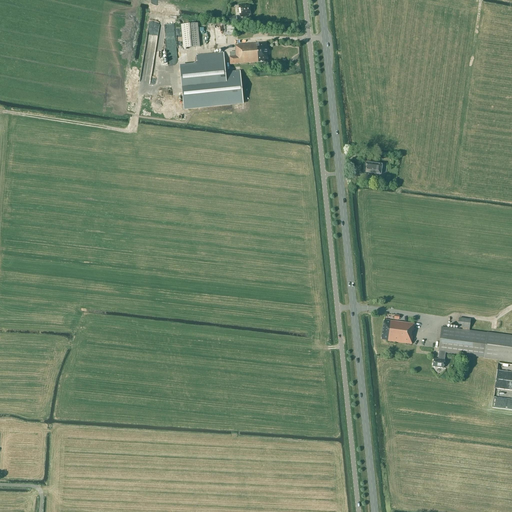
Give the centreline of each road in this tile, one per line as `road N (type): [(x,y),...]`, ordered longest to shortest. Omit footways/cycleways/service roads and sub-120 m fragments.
road 1 (primary): [(374,511),(320,0)]
road 2 (unclassified): [(357,511),(304,0)]
